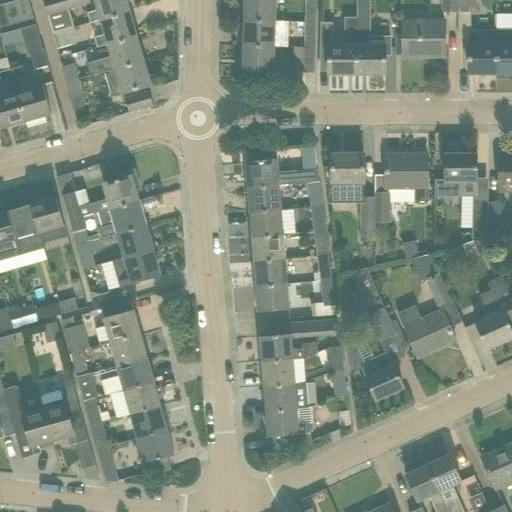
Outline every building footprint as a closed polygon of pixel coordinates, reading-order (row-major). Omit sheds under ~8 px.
[(16,0),(4,4),(10,25),(22,22),(16,0)] [(28,0),(17,0),(16,0),(22,22),(34,18),(28,0)] [(43,0),(47,15),(90,2),(89,0),(43,0)] [(99,19),(99,20),(129,12),(126,2),(130,1),(129,0),(93,0),(96,9),(87,12),(90,22),(99,19)] [(244,0),(244,20),(275,21),(275,0),(244,0)] [(304,0),(304,22),(314,22),(315,0),(304,0)] [(458,11),(458,0),(441,0),(442,11),(458,11)] [(458,0),(458,11),(476,11),(476,0),(458,0)] [(4,4),(0,5),(0,27),(10,25),(4,4)] [(356,73),(357,17),(344,17),(344,43),(332,43),(333,6),(320,6),(320,45),(329,45),(329,73),(356,73)] [(106,44),(106,45),(136,36),(129,12),(99,20),(103,33),(94,36),(97,47),(106,44)] [(369,17),(357,17),(356,73),(385,73),(385,42),(369,42),(369,17)] [(403,18),(403,36),(403,56),(445,56),(445,18),(403,18)] [(244,20),(243,45),(275,46),(275,21),(244,20)] [(304,22),(304,46),(314,47),(314,22),(304,22)] [(20,29),(27,53),(29,52),(34,70),(49,66),(44,48),(42,48),(36,24),(20,29)] [(52,32),(57,49),(74,44),(77,38),(73,26),(52,32)] [(468,73),(497,73),(497,43),(496,43),(482,43),(483,29),(468,29),(468,73)] [(497,43),(497,73),(511,73),(511,29),(496,30),(496,43),(497,43)] [(105,71),(143,60),(136,36),(106,45),(109,55),(86,62),(90,75),(105,71)] [(275,46),(243,45),(242,70),(274,71),(275,46)] [(314,47),(304,46),(303,72),(313,72),(314,47)] [(13,80),(10,68),(7,57),(0,59),(0,69),(0,71),(0,70),(0,79),(1,83),(13,80)] [(143,60),(105,71),(113,96),(150,85),(143,60)] [(62,67),(66,82),(78,79),(74,64),(62,67)] [(22,65),(10,68),(13,80),(25,76),(22,65)] [(78,79),(66,82),(71,98),(83,94),(78,79)] [(43,85),(17,92),(25,121),(51,114),(43,85)] [(125,97),(129,113),(153,106),(149,90),(125,97)] [(17,92),(0,97),(0,128),(25,121),(17,92)] [(246,162),(248,187),(279,185),(307,182),(307,183),(308,182),(319,181),(318,169),(278,172),(277,159),(276,160),(275,149),(250,151),(249,151),(250,162),(246,162)] [(448,154),(445,154),(445,180),(436,180),(436,195),(460,195),(476,195),(476,181),(477,181),(477,153),(460,154),(460,150),(448,150),(448,154)] [(499,192),(511,191),(511,153),(499,153),(499,192)] [(332,154),(332,174),(332,198),(348,198),(348,183),(364,184),(364,154),(332,154)] [(385,190),(414,189),(414,201),(427,201),(427,154),(385,154),(385,190)] [(126,156),(111,160),(115,174),(130,170),(126,156)] [(108,198),(86,204),(89,214),(98,212),(108,209),(109,209),(139,201),(135,187),(140,186),(135,169),(130,170),(115,174),(116,180),(103,183),(108,198)] [(322,206),(319,181),(308,182),(307,183),(310,207),(322,206)] [(248,187),(250,212),(282,210),(279,185),(248,187)] [(62,195),(69,221),(83,217),(75,191),(62,195)] [(374,192),(374,196),(374,222),(390,223),(390,191),(374,192)] [(374,196),(359,196),(358,224),(374,226),(374,222),(374,196)] [(56,197),(30,204),(38,233),(39,233),(39,232),(64,225),(56,197)] [(108,209),(98,212),(102,227),(98,228),(101,238),(116,234),(145,225),(139,201),(109,209),(108,209)] [(474,201),(473,238),(490,235),(489,201),(474,201)] [(490,235),(489,238),(493,238),(500,237),(502,201),(489,201),(490,235)] [(30,204),(5,211),(13,239),(14,238),(26,235),(32,254),(45,250),(39,233),(38,233),(30,204)] [(325,230),(322,206),(310,207),(313,231),(325,230)] [(250,212),(252,237),(278,235),(283,234),(282,210),(250,212)] [(5,211),(0,213),(0,260),(20,255),(14,238),(13,239),(5,211)] [(69,221),(76,245),(88,241),(84,227),(85,226),(83,217),(69,221)] [(116,234),(123,257),(123,259),(153,250),(145,225),(116,234)] [(328,255),(325,230),(313,231),(317,257),(328,255)] [(252,237),(254,261),(285,259),(283,234),(278,235),(252,237)] [(485,236),(479,238),(483,250),(489,248),(485,236)] [(88,241),(76,245),(80,260),(92,257),(91,251),(98,249),(98,238),(88,241)] [(401,244),(405,258),(418,255),(415,240),(401,244)] [(123,259),(123,257),(112,260),(120,287),(133,283),(133,282),(160,274),(153,250),(123,259)] [(425,280),(437,307),(452,300),(439,272),(438,272),(429,254),(410,258),(421,282),(425,280)] [(331,279),(328,255),(317,257),(320,281),(331,279)] [(254,261),(256,286),(287,284),(285,259),(254,261)] [(367,314),(379,342),(397,334),(366,267),(349,271),(368,313),(367,314)] [(334,301),(331,279),(320,281),(322,302),(334,301)] [(287,284),(256,286),(258,311),(289,309),(287,284)] [(95,310),(102,308),(114,304),(120,303),(116,289),(91,296),(95,310)] [(490,301),(495,311),(474,321),(487,349),(511,337),(511,331),(509,326),(511,324),(511,299),(509,293),(490,301)] [(74,297),(58,301),(62,314),(78,309),(74,297)] [(58,301),(35,308),(34,308),(37,321),(62,314),(58,301)] [(9,315),(13,328),(37,321),(34,308),(35,308),(34,303),(8,311),(9,315)] [(99,345),(111,342),(141,334),(134,309),(116,314),(114,304),(102,308),(107,326),(95,329),(99,345)] [(397,312),(418,358),(456,341),(441,308),(421,317),(415,304),(397,312)] [(0,331),(13,328),(9,315),(0,317),(0,331)] [(337,318),(295,322),(296,337),(328,335),(339,334),(337,318)] [(41,325),(46,343),(61,339),(55,321),(41,325)] [(70,353),(82,350),(90,347),(83,323),(63,329),(70,353)] [(0,337),(0,351),(16,347),(13,334),(0,337)] [(111,342),(118,366),(147,357),(141,334),(111,342)] [(262,361),(293,359),(303,358),(302,348),(293,349),(291,334),(260,336),(262,361)] [(366,375),(365,375),(376,399),(403,387),(387,351),(363,361),(353,337),(346,340),(350,373),(362,367),(366,375)] [(329,347),(333,372),(335,371),(344,370),(340,345),(331,346),(329,347)] [(70,353),(76,376),(88,373),(82,350),(70,353)] [(118,366),(124,390),(154,381),(147,357),(118,366)] [(262,361),(264,386),(295,384),(295,383),(293,359),(262,361)] [(333,372),(336,396),(347,394),(344,370),(335,371),(333,372)] [(83,400),(94,398),(98,397),(91,372),(88,373),(76,376),(83,400)] [(3,437),(15,434),(10,415),(3,389),(3,388),(0,375),(0,427),(0,428),(3,437)] [(124,390),(131,414),(161,405),(154,381),(124,390)] [(264,386),(265,410),(297,408),(297,407),(308,407),(306,382),(295,383),(295,384),(264,386)] [(40,396),(43,405),(52,439),(72,434),(75,443),(88,440),(72,383),(59,387),(60,390),(40,396)] [(10,415),(15,434),(22,458),(35,454),(33,445),(52,439),(43,405),(25,410),(18,385),(16,386),(15,385),(3,388),(3,389),(10,415)] [(83,400),(90,424),(101,421),(94,398),(83,400)] [(131,414),(137,438),(167,429),(161,405),(131,414)] [(297,408),(265,410),(268,436),(310,432),(309,422),(313,422),(311,407),(308,407),(297,407),(297,408)] [(90,424),(97,449),(108,446),(101,421),(90,424)] [(167,429),(137,438),(144,462),(174,454),(167,429)] [(511,443),(481,457),(489,475),(496,490),(511,482),(511,443)] [(108,446),(97,449),(101,465),(112,462),(108,446)] [(449,455),(428,464),(440,492),(449,511),(464,511),(452,485),(461,481),(449,455)] [(449,511),(440,492),(428,464),(405,474),(418,502),(429,496),(436,511),(449,511)] [(369,511),(395,511),(391,502),(369,511)] [(507,511),(503,503),(490,510),(490,511),(507,511)]
